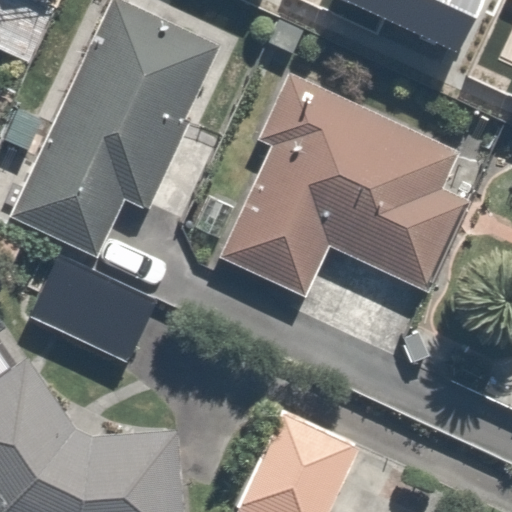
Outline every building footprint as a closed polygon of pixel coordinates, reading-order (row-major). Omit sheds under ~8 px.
[(32,31),(45,2),(41,0),(0,0),(0,47),(20,56),(32,31)] [(0,198),(0,213),(47,236),(81,252),(83,247),(106,199),(137,214),(179,125),(165,119),(202,43),(110,0),(93,0),(84,20),(70,49),(0,198)] [(434,174),(448,145),(277,64),(271,76),(245,130),(261,138),(250,159),(203,260),(286,299),(314,240),(409,284),(456,184),(434,174)] [(125,338),(145,295),(42,247),(21,289),(11,312),(114,361),(125,338)] [(115,434),(42,400),(8,351),(0,356),(0,511),(172,511),(172,433),(115,434)] [(315,511),(351,437),(271,399),(217,511),(315,511)]
